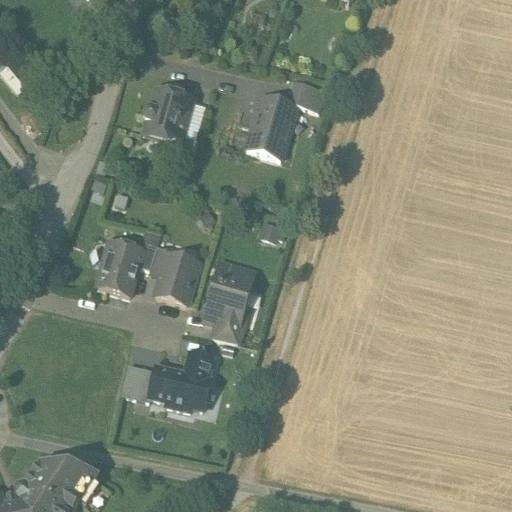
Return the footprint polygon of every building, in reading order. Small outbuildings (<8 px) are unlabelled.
[(192,105),(156,95),(151,114),(149,113),(145,116),(143,123),(145,126),(147,127),(144,138),(180,148),(182,141),(192,105)] [(295,112),(261,103),(246,156),(280,166),(295,112)] [(197,146),(182,141),(180,148),(183,154),(182,158),(193,161),(197,146)] [(111,247),(103,273),(101,272),(95,291),(110,295),(110,296),(130,302),(138,273),(143,257),(141,256),(111,247)] [(156,255),(143,251),(141,256),(143,257),(138,273),(150,277),(156,255)] [(173,260),(156,255),(150,277),(149,279),(160,282),(167,261),(172,262),(173,260)] [(172,262),(167,261),(160,282),(155,301),(186,310),(197,270),(172,262)] [(251,280),(222,272),(212,305),(210,306),(208,311),(210,314),(206,325),(216,328),(221,329),(222,324),(243,329),(244,328),(237,327),(251,280)] [(243,329),(222,324),(221,329),(216,328),(211,344),(237,350),(243,329)] [(184,379),(156,373),(155,378),(149,404),(150,404),(166,408),(165,412),(189,417),(193,400),(205,403),(209,385),(207,385),(212,365),(189,360),(184,379)] [(155,378),(136,373),(128,372),(121,401),(149,408),(150,404),(149,404),(155,378)] [(0,506),(0,511),(76,511),(98,481),(38,469),(22,493),(17,494),(15,497),(15,503),(0,506)]
